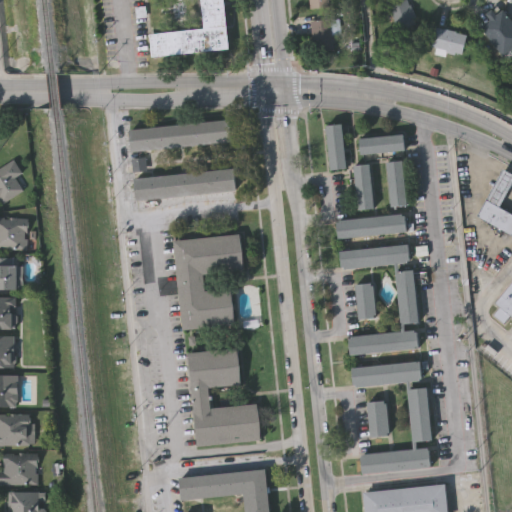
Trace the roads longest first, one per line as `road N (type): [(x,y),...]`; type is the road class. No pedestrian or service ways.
road 1 (tertiary): [(267,98),(308,511)]
road 2 (tertiary): [(327,511),(293,164)]
road 3 (primary): [(286,98),(384,107),(511,146)]
road 4 (primary): [(284,79),(120,79),(82,89)]
road 5 (primary): [(511,143),(499,127),(431,100),(356,85)]
road 6 (primary): [(82,89),(118,98),(210,98)]
